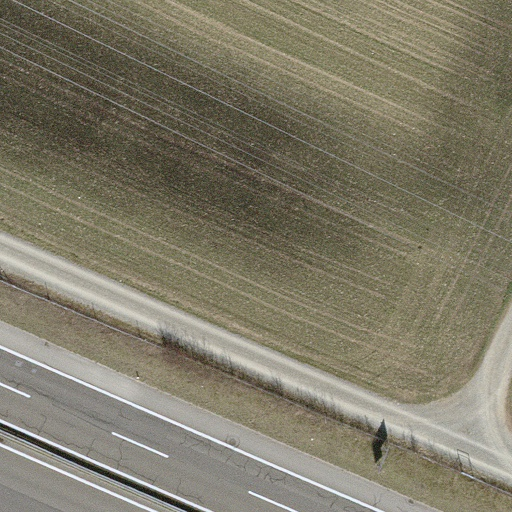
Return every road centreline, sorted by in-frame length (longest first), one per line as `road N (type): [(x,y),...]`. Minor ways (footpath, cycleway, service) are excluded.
road 1 (track): [(0,246),(511,472)]
road 2 (motorway): [(318,511),(0,375)]
road 3 (track): [(461,450),(511,338)]
